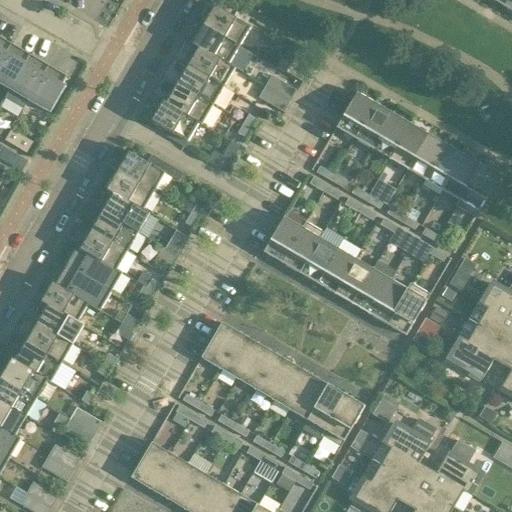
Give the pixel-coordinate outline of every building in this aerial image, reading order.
[(511,12),(511,0),(507,0),(503,7),(511,12)] [(216,4),(203,26),(239,47),(250,28),(228,15),(229,12),(216,4)] [(228,66),(228,65),(239,47),(203,26),(192,45),(228,66)] [(0,63),(10,47),(0,41),(0,63)] [(191,61),(187,67),(223,88),(234,69),(228,65),(228,66),(192,45),(184,57),(191,61)] [(0,63),(0,84),(9,90),(29,57),(10,47),(0,63)] [(29,57),(9,90),(4,99),(23,110),(28,101),(46,70),(29,57)] [(283,74),(289,64),(281,59),(275,69),(283,74)] [(212,107),(223,88),(187,67),(176,86),(212,107)] [(46,70),(28,101),(49,114),(65,87),(62,85),(66,79),(46,70)] [(265,87),(290,102),(296,91),(271,76),(265,87)] [(212,107),(176,86),(166,104),(165,104),(198,124),(201,126),(212,107)] [(283,113),(290,102),(265,87),(258,99),(283,113)] [(336,129),(354,139),(375,104),(356,93),(336,129)] [(165,104),(166,104),(163,102),(151,122),(187,143),(198,124),(165,104)] [(393,115),(375,104),(354,139),(372,150),(393,115)] [(243,125),(250,129),(256,120),(248,115),(243,125)] [(390,160),(410,125),(393,115),(372,150),(390,160)] [(250,129),(243,125),(237,134),(245,139),(250,129)] [(428,135),(410,125),(390,160),(407,170),(428,135)] [(11,130),(4,141),(26,154),(32,143),(11,130)] [(425,181),(445,146),(428,135),(407,170),(425,181)] [(232,143),(226,153),(234,157),(240,148),(232,143)] [(15,154),(1,146),(0,148),(0,159),(8,165),(15,154)] [(463,156),(445,146),(425,181),(442,191),(463,156)] [(129,153),(117,172),(153,193),(164,174),(129,153)] [(463,156),(442,191),(459,201),(460,201),(481,166),(463,156)] [(499,177),(481,166),(460,201),(459,201),(455,207),(475,218),(499,177)] [(316,174),(330,182),(333,175),(319,167),(316,174)] [(142,212),(143,211),(153,193),(117,172),(106,191),(142,212)] [(347,183),(333,175),(330,182),(343,190),(347,183)] [(309,185),(323,193),(327,187),(313,179),(309,185)] [(340,194),(327,187),(323,193),(337,201),(340,194)] [(351,194),(365,202),(369,196),(355,188),(351,194)] [(105,207),(102,213),(138,234),(149,215),(143,211),(142,212),(106,191),(99,203),(105,207)] [(383,204),(369,196),(365,202),(379,210),(383,204)] [(344,205),(358,213),(362,207),(348,199),(344,205)] [(195,205),(190,215),(198,219),(203,210),(195,205)] [(376,215),(362,207),(358,213),(372,221),(376,215)] [(386,215),(400,223),(404,217),(390,209),(386,215)] [(127,253),(138,234),(102,213),(91,231),(127,253)] [(192,229),(198,219),(190,215),(184,224),(192,229)] [(417,224),(404,217),(400,223),(414,231),(417,224)] [(263,253),(281,264),(302,229),(284,218),(263,253)] [(380,227),(393,234),(397,228),(383,220),(380,227)] [(305,223),(302,229),(281,264),(299,274),(320,239),(323,233),(305,223)] [(411,236),(397,228),(393,234),(407,242),(411,236)] [(421,235),(435,243),(439,237),(425,229),(421,235)] [(116,271),(127,253),(91,231),(80,249),(80,250),(116,271)] [(452,245),(439,237),(435,243),(449,251),(452,245)] [(299,274),(317,284),(337,249),(320,239),(299,274)] [(415,247),(429,255),(432,248),(418,241),(415,247)] [(168,252),(176,256),(181,247),(174,242),(168,252)] [(80,250),(80,249),(77,248),(66,267),(110,293),(122,274),(116,271),(80,250)] [(170,266),(176,256),(168,252),(162,248),(157,258),(170,266)] [(446,256),(432,248),(429,255),(442,263),(446,256)] [(355,260),(337,249),(317,284),(334,295),(355,260)] [(334,295),(352,305),(372,270),(355,260),(334,295)] [(66,267),(55,285),(55,286),(88,305),(87,305),(99,312),(110,293),(66,267)] [(390,280),(372,270),(352,305),(369,315),(390,280)] [(460,291),(467,280),(455,273),(449,285),(460,291)] [(146,289),(154,294),(160,284),(152,280),(146,289)] [(408,291),(407,290),(390,280),(369,315),(387,326),(408,291)] [(77,323),(87,305),(88,305),(55,286),(55,285),(52,283),(41,302),(77,323)] [(410,284),(407,290),(408,291),(387,326),(406,337),(430,296),(410,284)] [(511,323),(511,290),(510,289),(507,294),(493,285),(481,305),(487,309),(487,308),(511,323)] [(148,303),(154,294),(146,289),(143,287),(137,296),(148,303)] [(446,287),(441,296),(450,301),(455,293),(446,287)] [(40,319),(36,325),(72,346),(83,326),(77,323),(41,302),(33,315),(40,319)] [(436,307),(430,318),(441,325),(448,313),(436,307)] [(477,326),(511,346),(511,323),(487,308),(487,309),(477,326)] [(124,326),(132,331),(138,322),(126,315),(121,325),(124,327),(124,326)] [(201,359),(219,370),(240,335),(222,324),(201,359)] [(61,364),(72,346),(36,325),(25,343),(61,364)] [(124,326),(124,327),(119,336),(127,340),(132,331),(124,326)] [(502,365),(511,348),(511,346),(477,326),(467,342),(467,343),(494,359),(493,360),(502,365)] [(258,345),(240,335),(219,370),(237,380),(258,345)] [(467,343),(467,342),(461,339),(449,359),(464,368),(461,372),(477,382),(480,377),(482,379),(493,360),(494,359),(467,343)] [(61,364),(25,343),(15,361),(14,362),(47,381),(47,382),(50,384),(61,364)] [(237,380),(255,390),(275,355),(258,345),(237,380)] [(511,369),(511,348),(502,365),(511,370),(511,369)] [(103,364),(110,368),(116,359),(108,354),(103,364)] [(293,366),(275,355),(255,390),(272,401),(293,366)] [(36,400),(47,382),(47,381),(14,362),(15,361),(11,360),(0,379),(36,400)] [(105,378),(110,368),(103,364),(97,373),(105,378)] [(290,411),(311,376),(293,366),(272,401),(290,411)] [(511,369),(511,370),(500,389),(502,391),(500,395),(511,401),(511,369)] [(328,387),(311,376),(290,411),(308,421),(328,387)] [(0,379),(0,403),(25,419),(36,400),(0,379)] [(325,432),(346,397),(328,387),(308,421),(324,431),(325,432)] [(94,396),(86,392),(80,401),(88,406),(94,396)] [(182,401),(196,410),(200,403),(186,395),(182,401)] [(364,408),(346,397),(325,432),(324,431),(321,437),(340,448),(364,408)] [(25,419),(0,403),(0,428),(14,437),(15,436),(25,419)] [(213,411),(200,403),(196,410),(209,418),(213,411)] [(442,412),(444,419),(451,423),(457,412),(446,405),(442,412)] [(193,414),(179,406),(175,413),(189,421),(193,414)] [(70,420),(95,434),(101,423),(76,408),(70,420)] [(485,408),(479,418),(492,425),(498,415),(485,408)] [(206,423),(193,414),(189,421),(203,429),(206,423)] [(217,422),(231,430),(235,424),(221,416),(217,422)] [(95,434),(70,420),(63,431),(88,445),(95,434)] [(248,432),(235,424),(231,430),(245,438),(248,432)] [(418,465),(419,463),(430,445),(427,443),(429,439),(413,429),(411,434),(396,425),(384,445),(390,449),(390,448),(418,465)] [(214,427),(211,433),(225,441),(228,435),(214,427)] [(0,428),(0,453),(9,459),(20,440),(15,436),(14,437),(0,428)] [(359,430),(356,436),(365,441),(368,436),(359,430)] [(242,443),(228,435),(225,441),(238,449),(242,443)] [(253,443),(266,451),(270,445),(256,437),(253,443)] [(131,479),(149,489),(170,454),(151,444),(131,479)] [(283,453),(270,445),(266,451),(280,459),(283,453)] [(511,450),(502,445),(493,461),(511,471),(511,450)] [(48,457),(73,472),(80,460),(54,446),(48,457)] [(263,456),(249,448),(246,455),(260,462),(263,456)] [(380,466),(416,487),(427,469),(419,463),(418,465),(390,448),(390,449),(380,466)] [(463,491),(469,495),(481,475),(466,466),(468,461),(452,452),(450,456),(447,455),(436,474),(435,475),(463,491)] [(0,474),(9,459),(0,453),(0,474)] [(149,489),(167,500),(187,465),(170,454),(149,489)] [(277,463),(263,456),(260,462),(273,470),(277,463)] [(73,472),(48,457),(42,468),(66,483),(73,472)] [(287,463),(302,472),(305,465),(291,457),(287,463)] [(167,500),(184,510),(205,475),(187,465),(167,500)] [(319,474),(305,465),(302,472),(315,480),(319,474)] [(406,505),(416,487),(380,466),(370,482),(370,483),(398,499),(397,500),(406,505)] [(285,468),(281,475),(295,483),(299,476),(285,468)] [(427,469),(416,487),(453,508),(463,491),(435,475),(436,474),(427,469)] [(337,471),(332,480),(340,484),(345,475),(337,471)] [(184,510),(187,511),(206,511),(222,485),(205,475),(184,510)] [(312,484),(299,476),(295,483),(308,491),(312,484)] [(370,483),(370,482),(364,479),(352,499),(367,508),(365,511),(390,511),(397,500),(398,499),(370,483)] [(26,494),(51,509),(58,498),(33,483),(26,494)] [(206,511),(230,511),(240,496),(222,485),(206,511)] [(406,505),(414,510),(415,509),(420,511),(450,511),(453,508),(416,487),(406,505)] [(49,511),(51,509),(26,494),(20,505),(30,511),(49,511)] [(230,511),(254,511),(258,506),(240,496),(230,511)]
